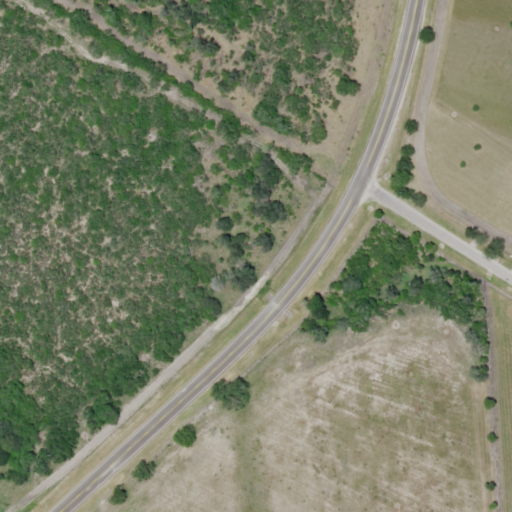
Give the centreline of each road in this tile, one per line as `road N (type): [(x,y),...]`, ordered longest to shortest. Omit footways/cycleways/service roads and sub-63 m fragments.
road 1 (secondary): [(413,0),(383,125),(311,262),(264,318),(61,511)]
road 2 (residential): [(511,278),(359,182)]
